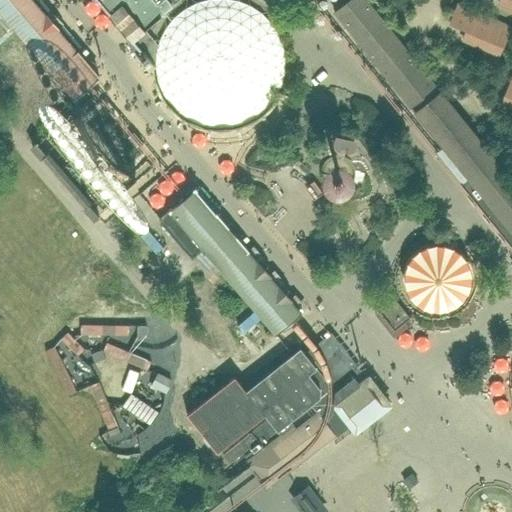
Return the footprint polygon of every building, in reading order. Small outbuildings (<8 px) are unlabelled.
[(0,0),(0,11),(73,97),(85,88),(89,84),(99,76),(57,27),(58,27),(51,19),(46,14),(45,14),(33,0),(0,0)] [(100,0),(101,1),(100,2),(101,3),(111,15),(112,15),(122,26),(132,39),(132,40),(141,50),(142,50),(143,52),(150,59),(149,60),(153,64),(154,65),(150,68),(149,67),(148,69),(149,70),(151,68),(152,72),(145,73),(145,76),(152,75),(154,82),(156,82),(159,92),(158,93),(161,99),(155,103),(156,105),(163,102),(167,108),(169,107),(176,115),(175,116),(181,121),(177,127),(179,128),(183,122),(189,126),(191,124),(198,127),(201,128),(200,130),(207,132),(206,139),(209,140),(210,132),(217,133),(218,131),(229,131),(229,133),(236,132),(238,139),(240,138),(239,131),(246,129),(245,127),(255,122),(256,124),(262,120),(267,125),(269,124),(264,118),(270,113),(269,111),(276,103),(279,98),(281,97),(283,99),(288,101),(289,99),(279,92),(283,79),(285,64),(283,50),(279,37),(271,24),(262,15),(261,14),(251,7),(249,6),(236,1),(229,0),(207,0),(194,4),(182,11),(171,20),(162,32),(157,45),(151,38),(143,28),(161,13),(170,5),(165,0),(100,0)] [(347,0),(333,11),(403,97),(486,201),(511,233),(511,264),(511,265),(511,182),(433,89),(360,0),(347,0)] [(502,46),(509,28),(458,6),(450,23),(502,46)] [(356,144),(334,140),(332,149),(336,153),(349,156),(354,153),(356,144)] [(131,187),(110,150),(97,158),(118,194),(131,187)] [(355,177),(353,170),(350,165),(347,162),(344,161),(341,160),(337,160),(334,160),(326,164),(322,170),(320,177),(322,185),(327,191),(334,194),(341,194),(348,191),(353,185),(355,177)] [(165,214),(158,221),(189,257),(198,248),(222,275),(276,334),(279,332),(280,334),(286,329),(293,323),(298,318),(296,316),(300,313),(289,301),(290,300),(289,300),(288,301),(278,290),(279,288),(278,288),(277,289),(267,278),(268,277),(268,276),(266,277),(256,266),(258,265),(257,264),(256,265),(246,254),(247,253),(246,252),(245,253),(235,242),(237,240),(236,240),(234,241),(224,230),(226,228),(225,228),(223,229),(214,219),(216,217),(214,215),(212,216),(204,207),(204,206),(202,204),(193,194),(194,193),(192,191),(189,193),(191,195),(187,198),(181,203),(180,202),(178,204),(178,205),(169,213),(168,212),(165,214)] [(457,250),(455,248),(456,241),(449,240),(451,233),(442,231),(441,237),(434,236),(433,243),(423,245),(414,251),(407,259),(403,269),(401,279),(404,290),(409,300),(417,307),(427,312),(438,313),(449,311),(458,305),(466,297),(470,287),(471,276),(469,265),(464,256),(460,252),(459,251),(457,250)] [(378,311),(393,331),(409,318),(394,299),(381,309),(378,311)] [(301,449),(307,457),(335,435),(337,437),(349,429),(376,407),(379,410),(387,403),(369,381),(361,387),(354,378),(362,372),(322,321),(321,322),(297,341),(302,348),(247,392),(235,376),(187,415),(218,454),(267,416),(270,420),(224,457),(231,465),(251,449),(254,453),(246,459),(252,466),(259,475),(280,476),(284,473),(303,458),(298,452),(301,449)] [(496,404),(511,373),(511,359),(490,348),(469,390),(496,404)] [(392,484),(356,511),(412,511),(414,511),(392,484)] [(299,492),(290,498),(300,511),(325,511),(327,511),(317,498),(307,485),(299,492)]
